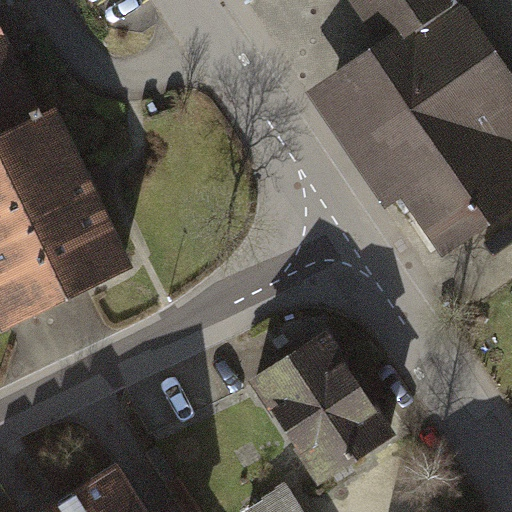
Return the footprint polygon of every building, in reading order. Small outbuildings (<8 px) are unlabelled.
[(511,74),(459,0),(350,0),(376,36),(303,88),(382,201),(397,190),(440,252),(511,201),(511,152),(510,150),(511,148),(511,74)] [(0,13),(0,125),(44,105),(10,35),(0,13)] [(54,100),(44,105),(0,125),(0,318),(129,258),(91,179),(54,100)] [(396,426),(329,323),(252,373),(319,476),(396,426)] [(151,511),(117,456),(34,506),(23,511),(151,511)] [(308,511),(288,479),(246,506),(249,511),(308,511)]
